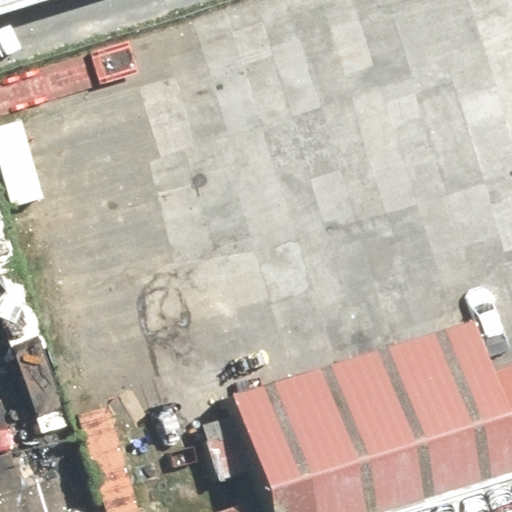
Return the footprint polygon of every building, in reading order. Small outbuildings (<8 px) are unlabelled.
[(0,0),(0,9),(28,0),(0,0)] [(0,79),(0,118),(62,100),(51,64),(0,79)] [(511,276),(232,366),(279,511),(317,511),(511,449),(511,276)] [(139,511),(109,403),(77,412),(105,511),(139,511)] [(398,511),(395,501),(361,511),(398,511)]
